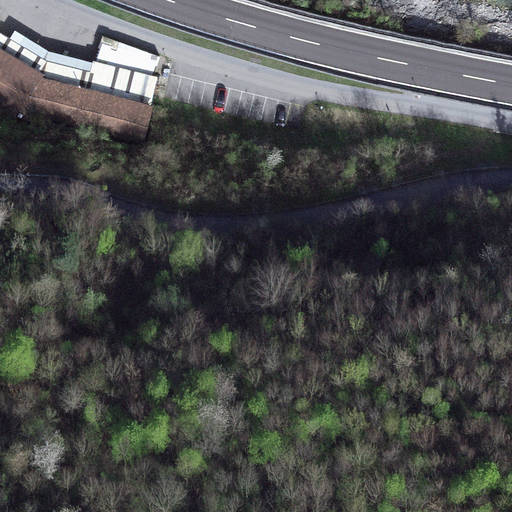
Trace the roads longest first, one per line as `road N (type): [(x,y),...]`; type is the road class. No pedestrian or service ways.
road 1 (residential): [(511,176),(227,226),(171,223),(62,187),(0,184)]
road 2 (residential): [(47,0),(180,51),(315,90),(511,124)]
road 3 (motorway): [(511,84),(349,52),(169,0)]
